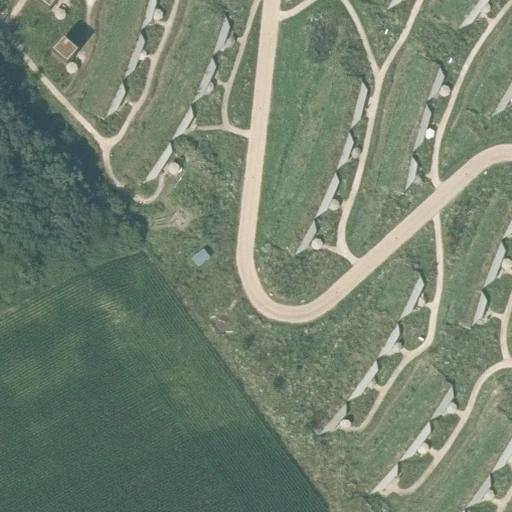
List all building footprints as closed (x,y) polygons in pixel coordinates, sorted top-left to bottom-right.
[(61,0),(33,0),(33,1),(49,15),(62,1),(61,0)] [(117,0),(113,18),(138,27),(144,22),(149,0),(117,0)] [(443,0),(436,10),(452,25),(467,19),(481,0),(443,0)] [(197,2),(184,39),(205,49),(218,36),(223,20),(219,8),(197,2)] [(113,18),(93,66),(116,75),(128,64),(139,34),(138,27),(113,18)] [(45,45),(62,59),(74,45),(58,31),(45,45)] [(511,31),(493,57),(511,69),(511,31)] [(184,39),(163,88),(183,97),(197,87),(209,60),(205,49),(184,39)] [(412,55),(398,93),(419,100),(433,90),(438,74),(434,64),(412,55)] [(511,69),(493,57),(466,103),(485,114),(499,106),(511,85),(511,69)] [(93,66),(75,102),(96,113),(109,103),(117,85),(116,75),(93,66)] [(334,70),(321,122),(343,127),(354,115),(361,85),(355,75),(334,70)] [(163,88),(145,122),(163,135),(174,133),(186,109),(183,97),(163,88)] [(398,93),(383,144),(405,150),(417,139),(425,110),(419,100),(398,93)] [(145,122),(118,163),(135,175),(147,171),(165,144),(163,135),(145,122)] [(321,122),(308,158),(328,167),(341,156),(348,138),(343,127),(321,122)] [(383,144),(375,186),(398,188),(408,177),(412,160),(405,150),(383,144)] [(308,158),(287,205),(307,215),(320,206),(332,178),(328,167),(308,158)] [(511,203),(494,192),(474,230),(495,239),(508,230),(511,222),(511,203)] [(287,205),(267,239),(285,253),(299,244),(309,227),(307,215),(287,205)] [(474,230),(454,279),(475,287),(488,278),(499,250),(495,239),(474,230)] [(392,261),(371,310),(390,319),(404,309),(417,282),(413,271),(392,261)] [(454,279),(441,320),(464,325),(476,314),(480,298),(475,287),(454,279)] [(371,310),(351,343),(369,356),(384,347),(393,332),(390,319),(371,310)] [(351,343),(321,386),(339,399),(353,392),(371,367),(369,356),(351,343)] [(425,371),(404,405),(422,419),(436,411),(446,395),(445,382),(425,371)] [(321,386),(296,415),(311,431),(326,426),(339,411),(339,399),(321,386)] [(404,405),(372,447),(390,460),(405,455),(424,430),(422,419),(404,405)] [(490,414),(464,460),(482,472),(496,465),(511,439),(511,435),(510,427),(490,414)] [(372,447),(340,481),(354,493),(377,486),(389,473),(390,460),(372,447)] [(464,460),(441,492),(457,506),(472,500),(483,484),(482,472),(464,460)] [(441,492),(422,511),(457,511),(457,506),(441,492)]
